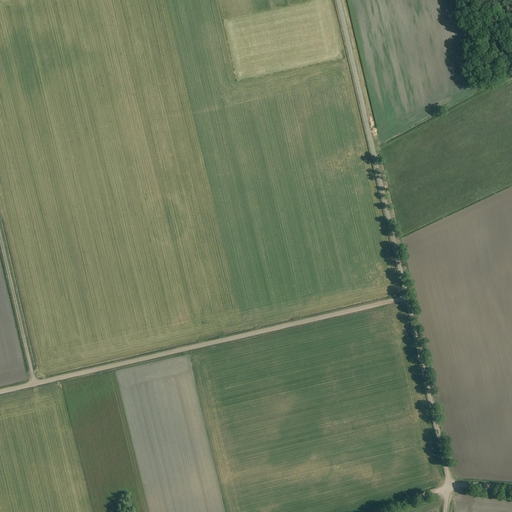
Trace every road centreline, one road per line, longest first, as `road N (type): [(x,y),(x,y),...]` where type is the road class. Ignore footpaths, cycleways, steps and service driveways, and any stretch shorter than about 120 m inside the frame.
road 1 (unclassified): [(444,511),(448,475),(337,0)]
road 2 (track): [(406,297),(0,392)]
road 3 (unclassified): [(34,384),(0,235)]
road 4 (track): [(378,511),(449,486),(511,489)]
